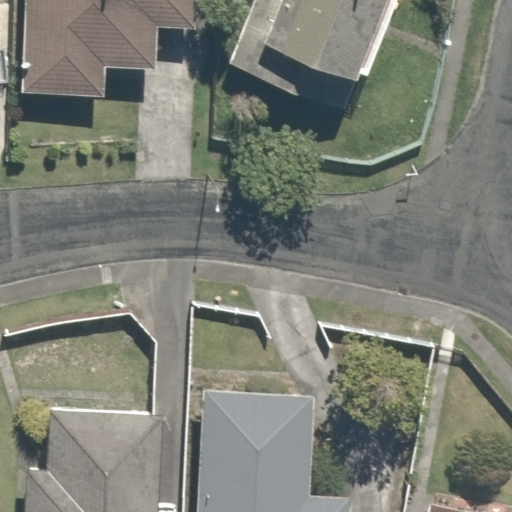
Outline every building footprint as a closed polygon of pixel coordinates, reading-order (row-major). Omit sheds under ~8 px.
[(185,0),(12,0),(7,86),(92,91),(94,58),(141,61),(144,17),(185,20),(185,0)] [(381,0),(249,0),(222,63),(334,111),(381,0)] [(296,488),(298,383),(198,381),(195,511),(337,511),(338,489),(296,488)] [(145,511),(151,405),(43,400),(39,465),(13,463),(10,511),(145,511)] [(500,511),(420,498),(417,511),(500,511)]
